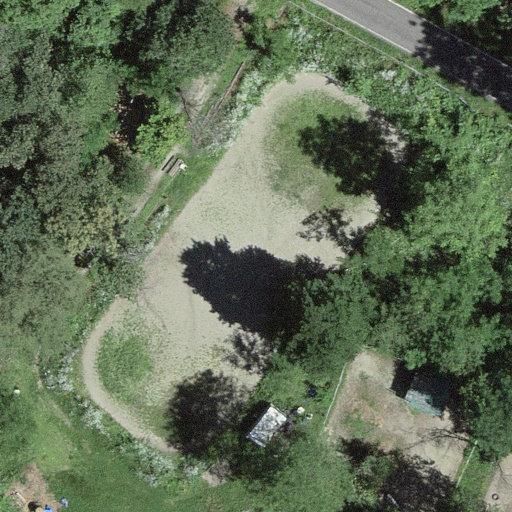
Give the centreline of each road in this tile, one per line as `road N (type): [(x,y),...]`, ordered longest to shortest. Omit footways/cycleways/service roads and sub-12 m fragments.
road 1 (track): [(0,323),(100,236),(154,175),(242,0)]
road 2 (unclassified): [(351,0),(511,87)]
